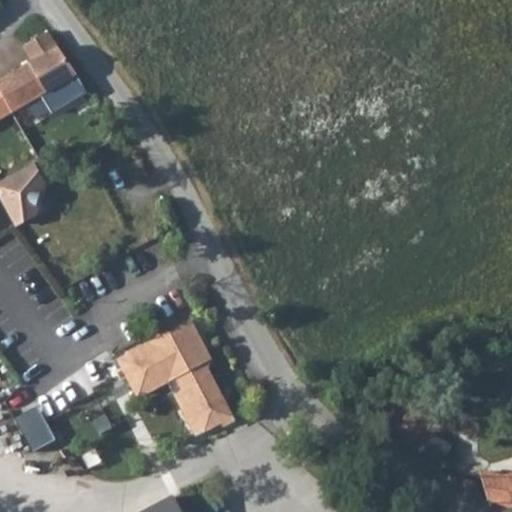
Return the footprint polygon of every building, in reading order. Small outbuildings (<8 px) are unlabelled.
[(48,31),(23,46),(32,61),(0,79),(0,120),(77,74),(61,51),(48,31)] [(40,160),(0,181),(0,197),(15,225),(36,213),(34,206),(40,191),(45,185),(51,181),(40,160)] [(191,320),(124,355),(144,394),(168,382),(196,436),(233,416),(224,400),(204,361),(211,358),(191,320)] [(144,394),(124,355),(117,359),(137,398),(144,394)] [(396,437),(385,454),(407,468),(418,451),(396,437)] [(511,511),(511,473),(505,476),(481,482),(474,483),(449,479),(451,509),(460,511),(511,511)] [(180,511),(173,498),(145,511),(180,511)]
